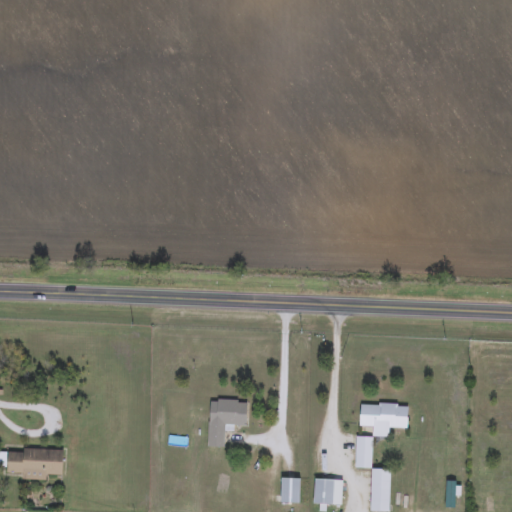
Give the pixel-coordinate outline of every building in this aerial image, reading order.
[(224,427),(223,449),(208,449),(208,402),(246,403),(246,427),(224,427)] [(358,428),(359,406),(407,407),(406,430),(388,429),(387,439),(371,438),(371,429),(358,428)] [(6,475),(7,451),(62,452),(62,478),(47,478),(47,482),(21,481),(21,475),(6,475)] [(279,505),(279,481),(299,481),(299,505),(279,505)] [(312,506),(312,481),(333,481),(333,506),(312,506)]
